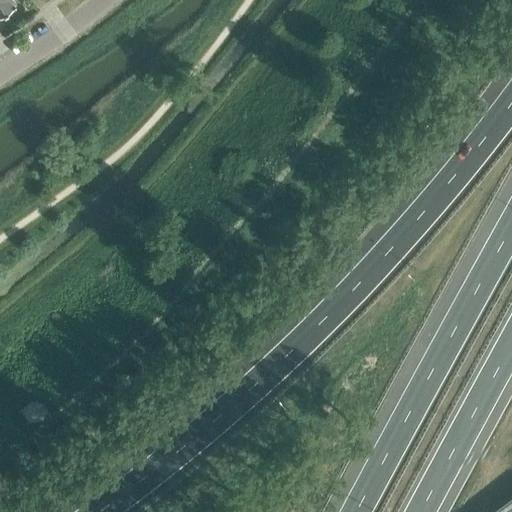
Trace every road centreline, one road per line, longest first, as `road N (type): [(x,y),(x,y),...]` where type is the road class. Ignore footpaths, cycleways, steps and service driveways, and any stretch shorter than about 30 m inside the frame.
road 1 (motorway): [(511,97),(442,188),(292,349),(94,511)]
road 2 (motorway): [(511,233),(359,511)]
road 3 (motorway): [(428,511),(511,355)]
road 4 (residential): [(0,72),(103,0)]
